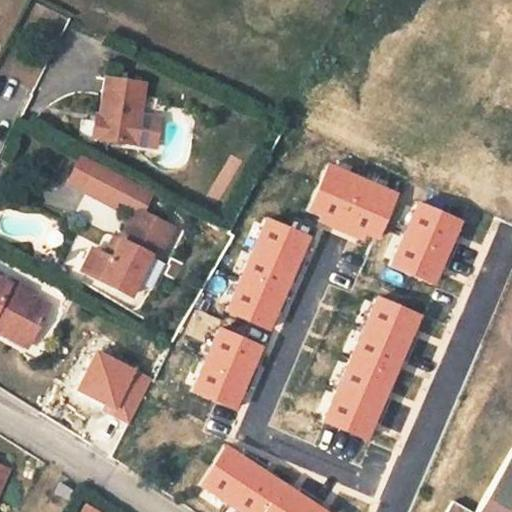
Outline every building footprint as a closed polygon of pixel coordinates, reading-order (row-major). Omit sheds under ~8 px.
[(91,139),(135,145),(143,82),(104,76),(99,115),(94,115),(91,139)] [(136,209),(141,212),(151,193),(96,164),(82,192),(113,207),(116,200),(136,209)] [(320,215),(328,218),(325,224),(352,235),(354,229),(363,233),(375,238),(393,195),(326,166),(307,210),(320,215)] [(457,242),(451,239),(456,227),(458,222),(415,204),(389,265),(432,283),(434,279),(440,266),(446,269),(457,242)] [(136,209),(121,240),(112,259),(101,254),(92,249),(81,272),(130,296),(150,255),(157,259),(173,228),(141,212),(136,209)] [(328,218),(320,215),(317,221),(325,224),(328,218)] [(271,320),(275,312),(277,313),(281,315),(287,301),(281,298),(284,290),(288,282),(290,283),(294,284),(305,258),(302,257),(299,255),(303,247),(307,238),(265,219),(226,310),(267,328),(271,320)] [(451,239),(457,242),(463,229),(456,227),(451,239)] [(354,229),(352,235),(360,239),(363,233),(354,229)] [(110,235),(101,254),(112,259),(121,240),(110,235)] [(446,269),(440,266),(434,279),(440,281),(446,269)] [(29,294),(10,285),(0,279),(0,321),(33,338),(50,305),(29,294)] [(12,280),(10,285),(29,294),(31,290),(12,280)] [(405,363),(411,349),(406,347),(411,335),(419,317),(375,298),(368,315),(356,342),(341,376),(329,403),(322,420),(365,439),(367,434),(373,422),(378,424),(384,411),(379,408),(384,396),(394,373),(400,361),(405,363)] [(356,342),(368,315),(364,314),(353,341),(356,342)] [(0,333),(27,347),(33,338),(0,321),(0,333)] [(254,365),(253,364),(256,356),(260,347),(217,329),(210,347),(198,374),(191,390),(234,408),(238,399),(241,391),(243,392),(247,394),(259,367),(254,365)] [(406,347),(411,349),(416,337),(411,335),(406,347)] [(198,374),(210,347),(206,345),(195,372),(198,374)] [(102,412),(127,426),(150,383),(95,354),(75,391),(92,400),(105,407),(102,412)] [(405,363),(400,361),(394,373),(399,375),(405,363)] [(329,403),(341,376),(338,375),(326,402),(329,403)] [(379,408),(384,411),(390,398),(384,396),(379,408)] [(105,407),(92,400),(89,405),(102,412),(105,407)] [(378,424),(373,422),(367,434),(373,437),(378,424)] [(241,457),(243,453),(232,445),(229,449),(241,457)] [(267,468),(268,467),(244,451),(243,453),(241,457),(229,449),(225,446),(199,485),(215,495),(239,511),(240,511),(324,511),(320,509),(323,505),(324,504),(300,488),(299,490),(296,493),(285,486),(276,480),(264,473),(267,468)] [(511,511),(511,449),(476,510),(454,497),(445,511),(511,511)] [(0,466),(0,491),(9,470),(0,466)] [(264,473),(276,480),(279,476),(267,468),(264,473)] [(296,493),(299,490),(288,482),(285,486),(296,493)] [(59,483),(53,491),(65,499),(71,491),(59,483)] [(239,511),(215,495),(213,499),(232,511),(239,511)] [(80,511),(99,511),(86,503),(80,511)]
